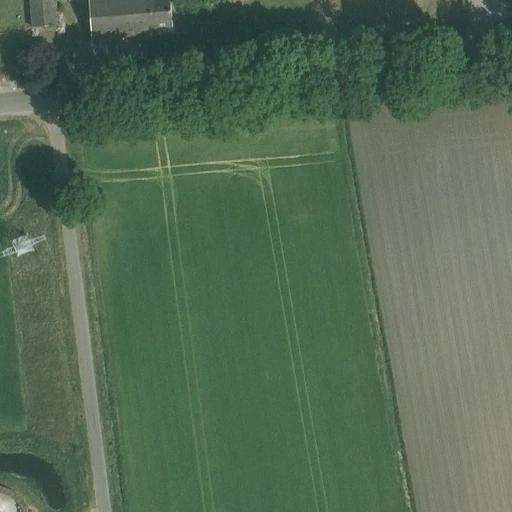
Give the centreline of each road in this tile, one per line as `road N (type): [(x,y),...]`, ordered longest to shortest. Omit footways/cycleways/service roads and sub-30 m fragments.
road 1 (tertiary): [(53,97),(511,56)]
road 2 (unclassified): [(104,511),(53,97)]
